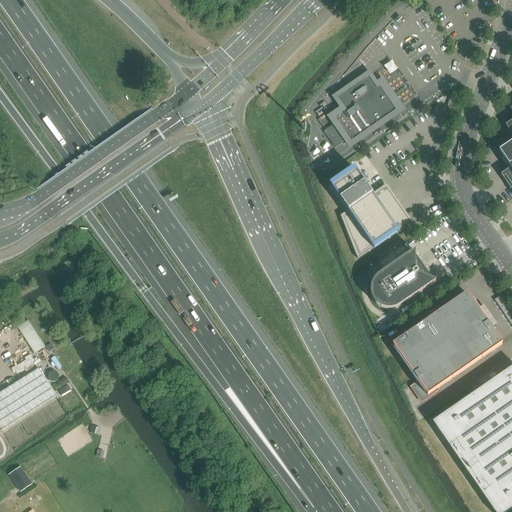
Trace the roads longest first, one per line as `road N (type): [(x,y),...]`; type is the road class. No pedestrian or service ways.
road 1 (motorway): [(367,511),(9,0)]
road 2 (motorway): [(0,39),(321,500)]
road 3 (motorway): [(0,95),(285,478),(321,500)]
road 4 (motorway): [(410,511),(198,106)]
road 5 (unclassified): [(511,271),(458,177),(511,9)]
road 6 (secondary): [(0,241),(198,106)]
road 7 (secondary): [(187,90),(44,193),(0,213)]
road 8 (unknown): [(420,182),(427,206),(418,208),(381,156),(435,111)]
road 9 (secondary): [(198,106),(310,0)]
